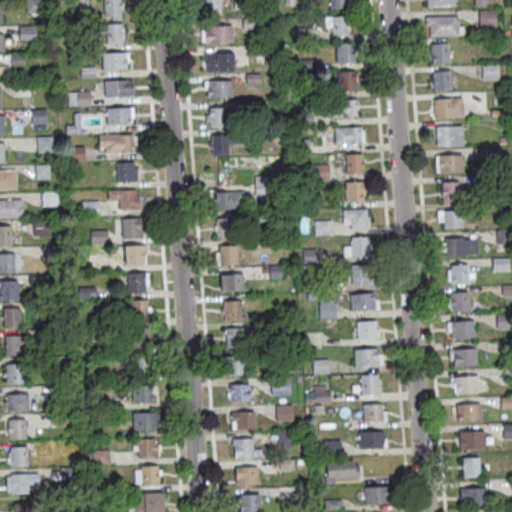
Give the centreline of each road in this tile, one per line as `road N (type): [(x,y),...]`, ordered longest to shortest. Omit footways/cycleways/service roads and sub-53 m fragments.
road 1 (residential): [(198,511),(159,0)]
road 2 (residential): [(424,511),(386,0)]
